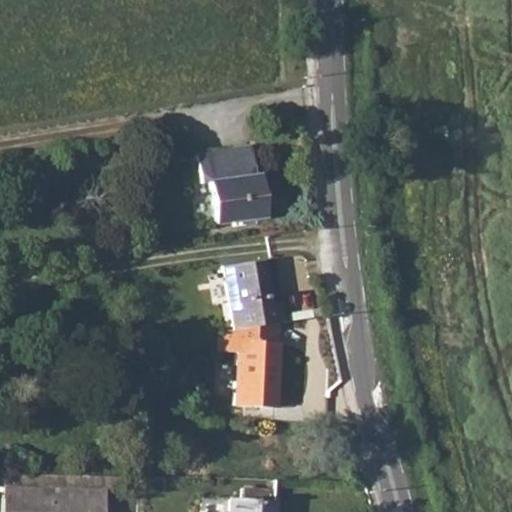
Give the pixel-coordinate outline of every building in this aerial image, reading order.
[(185,137),(159,141),(161,156),(187,152),(185,137)] [(260,216),(254,175),(251,175),(247,147),(193,156),(198,183),(207,181),(213,223),(231,221),(231,226),(255,223),(255,218),(260,216)] [(220,267),(229,330),(275,322),(279,322),(270,259),(220,267)] [(229,330),(214,332),(214,351),(233,351),(233,359),(232,405),(272,406),(275,322),(229,330)] [(0,472),(0,486),(2,487),(2,486),(101,489),(101,475),(0,472)] [(2,487),(1,511),(99,511),(101,489),(2,486),(2,487)] [(242,488),(240,502),(271,504),(272,491),(242,488)] [(229,501),(228,511),(272,511),(273,504),(271,504),(240,502),(229,501)]
